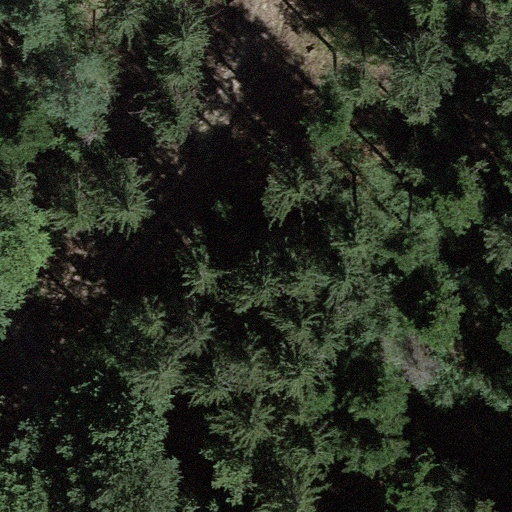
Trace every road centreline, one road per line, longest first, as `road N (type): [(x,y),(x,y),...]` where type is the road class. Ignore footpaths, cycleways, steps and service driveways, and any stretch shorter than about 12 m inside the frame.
road 1 (track): [(321,511),(154,420),(52,392)]
road 2 (track): [(0,207),(25,320),(52,392)]
road 3 (track): [(52,392),(104,511)]
